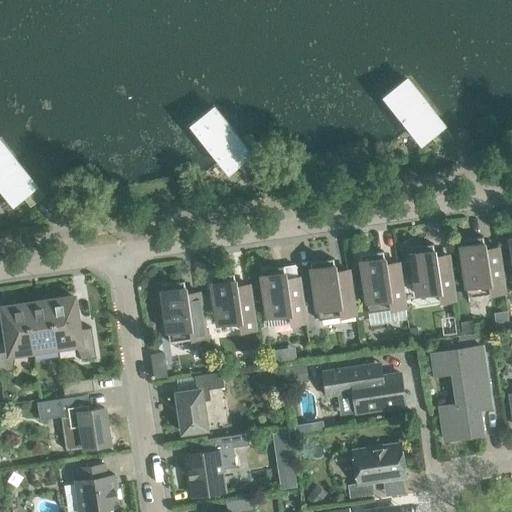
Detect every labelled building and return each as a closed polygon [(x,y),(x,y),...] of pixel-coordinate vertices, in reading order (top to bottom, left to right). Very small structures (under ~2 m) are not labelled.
[(389,104),(415,137),(416,138),(425,131),(438,146),(451,136),(407,80),(395,89),(400,95),(389,104)] [(197,133),(224,167),(233,160),(245,175),(258,165),(214,108),(202,118),(207,124),(197,133)] [(0,188),(8,199),(17,192),(30,207),(43,197),(0,142),(0,188)] [(485,255),(482,237),(459,240),(468,298),(504,293),(498,253),(485,255)] [(439,292),(440,302),(453,300),(454,300),(449,260),(435,262),(433,244),(409,248),(416,295),(439,292)] [(511,254),(511,249),(501,250),(503,263),(511,262),(511,254)] [(386,270),(383,252),(359,255),(368,313),(405,308),(399,268),(386,270)] [(349,275),(336,277),(333,259),(309,263),(318,320),(355,315),(349,275)] [(283,266),(260,270),(268,328),(304,322),(304,323),(305,323),(299,283),(286,285),(283,266)] [(249,290),(236,292),(234,274),(210,278),(217,325),(239,321),(241,332),(254,330),(255,330),(249,290)] [(160,285),(169,343),(205,337),(200,298),(187,300),(184,281),(160,285)] [(74,298),(50,301),(57,347),(74,345),(81,360),(95,358),(91,328),(79,330),(74,298)] [(50,301),(26,305),(33,351),(57,347),(50,301)] [(6,341),(0,341),(0,372),(14,370),(16,354),(33,351),(26,305),(1,309),(6,341)] [(472,321),(460,322),(461,333),(474,331),(472,321)] [(439,407),(444,440),(481,434),(478,410),(491,408),(482,347),(432,354),(435,375),(454,372),(458,405),(439,407)] [(353,393),(356,413),(405,405),(400,373),(381,376),(377,372),(375,373),(374,363),(323,371),(326,397),(353,393)] [(305,364),(287,366),(289,381),(307,379),(305,364)] [(176,393),(182,433),(206,429),(202,401),(210,400),(208,390),(224,387),(222,372),(194,376),(196,390),(176,393)] [(275,372),(263,373),(264,385),(276,384),(275,372)] [(62,383),(64,396),(94,391),(92,378),(62,383)] [(88,411),(84,408),(82,395),(36,402),(39,420),(60,417),(66,451),(84,448),(109,444),(104,408),(88,411)] [(189,478),(192,496),(225,491),(222,469),(236,467),(233,448),(249,445),(247,433),(205,440),(207,451),(185,455),(188,470),(189,470),(190,478),(189,478)] [(357,484),(347,485),(349,499),(374,495),(372,483),(381,481),(405,477),(400,443),(352,451),(357,484)] [(118,507),(119,507),(114,475),(113,475),(106,476),(104,464),(78,468),(79,480),(74,481),(79,511),(84,511),(118,507)] [(317,485),(306,498),(316,506),(327,493),(317,485)] [(244,511),(254,510),(252,497),(224,501),(225,511),(244,511)]
